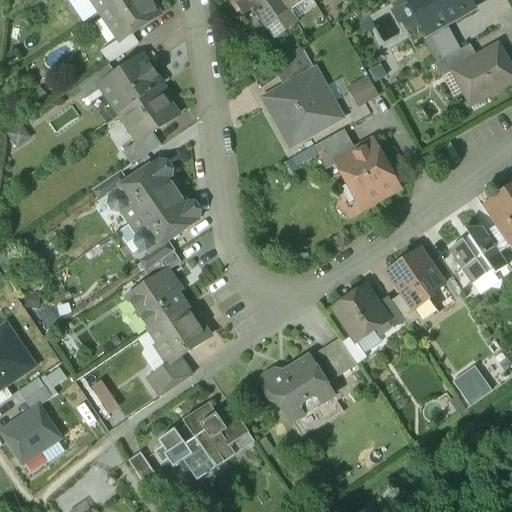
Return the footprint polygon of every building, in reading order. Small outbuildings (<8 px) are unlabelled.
[(90,0),(100,13),(119,0),(90,0)] [(148,0),(119,0),(100,13),(119,41),(120,43),(131,35),(159,16),(148,0)] [(232,0),(244,16),(254,9),(247,0),(232,0)] [(288,13),(278,0),(247,0),(254,9),(276,40),(296,26),(288,13)] [(278,0),(288,13),(306,0),(278,0)] [(410,0),(429,33),(437,28),(438,31),(442,28),(440,26),(471,9),(465,0),(410,0)] [(100,53),(108,66),(138,45),(131,35),(120,43),(119,41),(100,53)] [(476,59),(470,47),(437,65),(443,77),(476,59)] [(476,59),(443,77),(455,98),(463,93),(471,107),(511,84),(511,73),(497,47),(476,59)] [(284,90),(315,72),(302,48),(272,69),(284,90)] [(116,76),(99,87),(101,90),(119,116),(162,87),(156,78),(155,80),(148,69),(149,68),(142,58),(116,76)] [(99,87),(116,76),(108,66),(77,86),(87,100),(101,90),(99,87)] [(284,90),(264,100),(290,148),(341,120),(315,72),(284,90)] [(368,76),(348,87),(359,106),(379,95),(368,76)] [(162,87),(119,116),(137,143),(138,144),(152,134),(178,117),(166,101),(167,95),(162,87)] [(13,142),(26,141),(26,124),(12,124),(13,142)] [(357,153),(344,132),(313,149),(325,172),(338,166),(337,164),(357,153)] [(138,144),(137,143),(122,153),(131,166),(161,146),(152,134),(138,144)] [(357,153),(337,164),(338,166),(349,186),(341,190),(348,204),(356,200),(361,209),(379,199),(384,201),(396,195),(398,189),(393,180),(395,172),(387,170),(373,144),(357,153)] [(167,165),(158,163),(158,162),(128,183),(108,196),(110,199),(109,206),(113,212),(120,213),(123,211),(132,223),(178,192),(170,180),(171,171),(167,165)] [(108,196),(128,183),(120,172),(101,186),(108,196)] [(511,188),(507,192),(509,195),(495,205),(499,212),(500,212),(511,229),(511,188)] [(178,192),(132,223),(140,236),(137,238),(135,245),(139,251),(146,252),(148,256),(168,242),(198,222),(197,221),(199,213),(195,206),(186,204),(178,192)] [(495,228),(505,243),(511,238),(511,229),(500,212),(499,212),(490,219),(495,228)] [(495,228),(485,235),(499,255),(509,248),(505,243),(495,228)] [(482,230),(464,230),(470,238),(449,252),(472,286),(493,272),(495,275),(507,267),(499,255),(485,235),(482,230)] [(168,242),(148,256),(155,266),(174,253),(175,252),(168,242)] [(419,252),(387,274),(402,295),(413,312),(432,300),(430,296),(443,287),(419,252)] [(155,266),(144,273),(151,283),(168,272),(168,273),(181,264),(174,253),(155,266)] [(151,283),(128,299),(150,332),(185,308),(171,288),(176,285),(168,273),(168,272),(151,283)] [(365,289),(334,310),(354,340),(366,332),(372,333),(388,322),(377,306),(365,289)] [(402,295),(392,303),(405,322),(408,327),(419,321),(419,320),(413,312),(402,295)] [(388,298),(377,306),(388,322),(393,330),(405,322),(392,303),(388,298)] [(185,308),(150,332),(158,344),(154,346),(167,365),(167,366),(178,359),(210,337),(201,324),(197,326),(185,308)] [(0,391),(5,388),(35,368),(14,338),(6,344),(0,335),(0,391)] [(339,341),(319,354),(335,380),(357,367),(339,341)] [(191,378),(178,359),(167,366),(167,365),(148,378),(162,398),(191,378)] [(309,360),(284,376),(274,373),(264,380),(261,389),(268,400),(277,402),(301,440),(343,414),(309,360)] [(470,407),(492,392),(474,366),(452,381),(470,407)] [(45,390),(38,380),(19,393),(25,403),(45,390)] [(5,388),(0,391),(0,405),(12,398),(5,388)] [(209,405),(182,422),(186,427),(177,434),(175,431),(158,442),(162,448),(153,453),(162,466),(168,462),(173,470),(183,462),(197,482),(235,456),(229,448),(235,444),(220,423),(225,420),(220,413),(216,415),(209,405)] [(60,441),(39,409),(2,433),(24,465),(60,441)] [(225,420),(220,423),(235,444),(241,452),(254,443),(235,414),(225,420)] [(141,455),(128,463),(146,488),(158,480),(141,455)]
